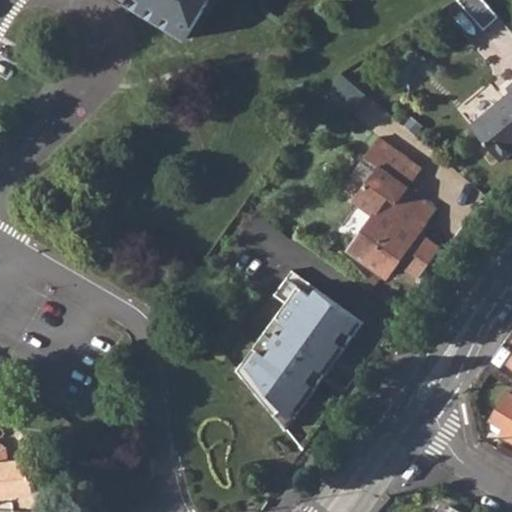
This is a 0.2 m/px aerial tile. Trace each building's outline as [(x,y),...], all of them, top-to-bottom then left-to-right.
[(123,0),(126,1),(126,0),(142,0),(191,30),(209,0),(123,0)] [(126,0),(126,1),(185,38),(191,30),(142,0),(126,0)] [(456,0),(480,26),(495,13),(482,0),(456,0)] [(330,86),(354,105),(364,92),(341,73),(330,86)] [(470,123),(500,159),(511,147),(511,80),(504,88),(506,91),(470,123)] [(379,135),(365,155),(378,164),(354,198),(375,213),(350,248),(387,274),(396,261),(418,276),(441,245),(419,229),(436,205),(409,185),(423,166),(379,135)] [(356,236),(365,222),(352,214),(344,228),(356,236)] [(294,407),(300,411),(318,385),(308,378),(318,365),(328,372),(365,320),(293,268),(275,292),(287,300),(269,325),(278,331),(263,351),(255,345),(239,367),(276,414),(284,408),(289,413),(294,407)] [(269,325),(255,345),(263,351),(278,331),(269,325)] [(308,378),(318,385),(328,372),(318,365),(308,378)] [(511,393),(509,392),(491,420),(504,428),(501,433),(511,439),(511,393)] [(289,413),(284,408),(276,414),(288,428),(300,411),(294,407),(289,413)] [(0,496),(33,493),(28,456),(7,459),(6,446),(0,441),(0,496)]
